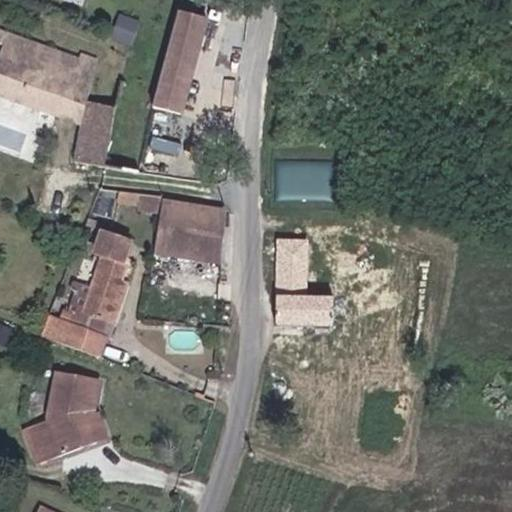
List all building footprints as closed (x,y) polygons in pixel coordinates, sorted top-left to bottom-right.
[(210,20),(181,12),(156,108),(186,112),(210,20)] [(142,24),(123,17),(115,39),(133,46),(142,24)] [(0,60),(10,35),(0,31),(0,60)] [(80,59),(10,35),(0,60),(0,95),(42,110),(63,117),(78,123),(96,60),(82,55),(80,59)] [(74,161),(104,166),(115,109),(85,103),(74,161)] [(63,117),(42,110),(37,125),(58,132),(63,117)] [(278,196),(332,197),(332,159),(278,158),(278,196)] [(138,207),(140,194),(118,191),(116,203),(138,207)] [(162,203),(163,197),(140,194),(138,207),(137,211),(160,214),(162,203)] [(221,212),(162,203),(160,214),(154,252),(220,262),(221,212)] [(83,316),(73,313),(63,343),(102,359),(108,338),(103,337),(108,323),(113,325),(127,282),(122,281),(128,262),(125,261),(130,242),(101,233),(94,253),(103,255),(91,291),(83,316)] [(295,296),(294,239),(272,239),(273,286),(276,286),(277,327),(335,327),(334,295),(295,296)] [(69,311),(73,313),(83,316),(91,291),(79,287),(69,311)] [(108,338),(113,325),(108,323),(103,337),(108,338)] [(48,421),(25,430),(38,465),(109,439),(101,412),(96,412),(101,381),(57,373),(48,421)]
